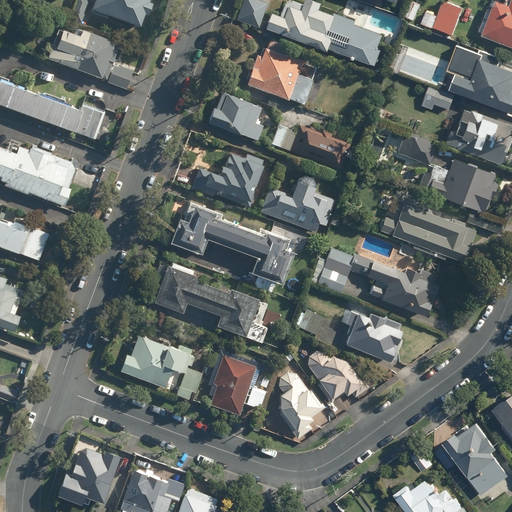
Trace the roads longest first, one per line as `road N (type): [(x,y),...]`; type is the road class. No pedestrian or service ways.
road 1 (residential): [(59,388),(264,464),(328,464),(478,356),(511,295)]
road 2 (residential): [(59,388),(204,0)]
road 3 (residential): [(24,511),(29,468),(59,388)]
